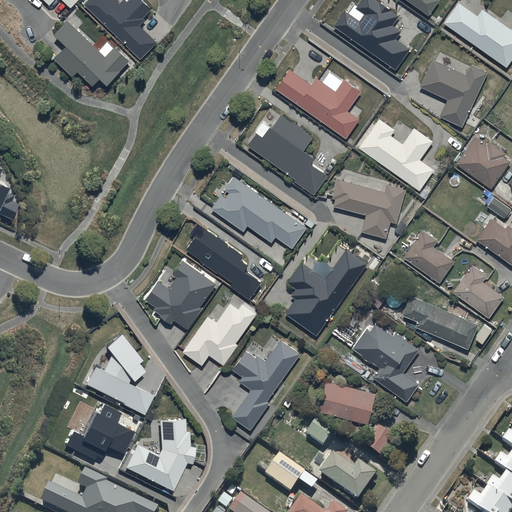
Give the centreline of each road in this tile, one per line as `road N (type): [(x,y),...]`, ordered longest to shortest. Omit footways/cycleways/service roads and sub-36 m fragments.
road 1 (residential): [(108,276),(293,0)]
road 2 (residential): [(108,276),(218,437),(218,470),(192,511)]
road 3 (residential): [(399,511),(508,355)]
